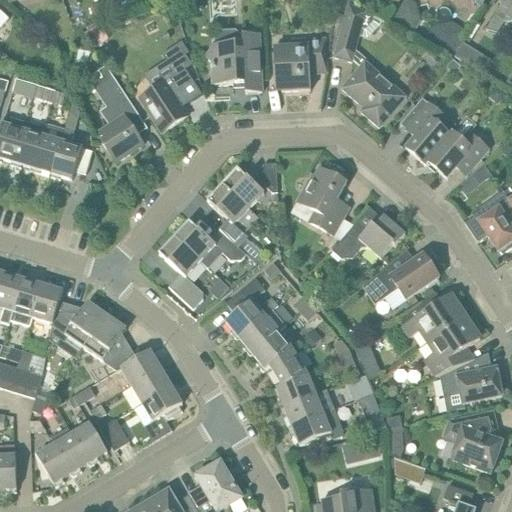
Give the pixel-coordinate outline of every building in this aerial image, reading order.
[(511,0),(504,0),(485,30),(497,34),(507,18),(511,21),(511,0)] [(118,14),(113,3),(107,5),(100,14),(95,16),(97,22),(118,14)] [(342,90),(358,104),(364,109),(361,113),(379,129),(406,98),(366,64),(368,61),(355,50),(359,38),(368,40),(378,29),(381,24),(365,14),(349,7),(334,58),(352,63),(353,60),(361,68),(342,90)] [(0,29),(9,20),(0,11),(0,29)] [(98,24),(85,33),(95,48),(108,39),(98,24)] [(423,35),(420,39),(451,59),(464,39),(441,24),(434,25),(429,33),(423,35)] [(262,94),(260,35),(243,36),(243,45),(211,46),(211,49),(204,57),(212,64),(213,86),(245,85),(245,94),(262,94)] [(276,49),(275,68),(276,88),(281,87),(282,93),(311,92),(310,75),(310,65),(327,64),(325,44),(325,42),(294,42),(294,49),(276,49)] [(165,84),(141,100),(152,117),(163,134),(188,117),(182,108),(181,106),(188,102),(189,104),(202,95),(191,79),(186,71),(192,67),(185,57),(189,54),(182,44),(163,56),(167,62),(176,75),(164,83),(165,84)] [(483,58),(463,46),(456,57),(476,70),(483,58)] [(453,61),(446,69),(452,74),(454,71),(456,73),(461,68),(453,61)] [(130,103),(106,67),(87,80),(88,81),(90,79),(110,109),(104,113),(112,126),(100,134),(105,141),(102,144),(105,148),(116,165),(144,146),(131,127),(141,120),(130,103)] [(0,91),(5,93),(9,83),(0,80),(0,91)] [(33,99),(33,98),(36,87),(16,80),(12,93),(33,99)] [(36,87),(33,98),(52,104),(56,93),(36,87)] [(56,93),(52,104),(62,107),(65,96),(56,93)] [(425,167),(450,137),(441,129),(448,121),(428,104),(426,106),(421,101),(399,127),(414,140),(406,150),(425,167)] [(23,132),(25,124),(5,118),(0,133),(0,163),(2,164),(3,161),(12,164),(11,167),(12,167),(23,132)] [(31,173),(32,173),(46,126),(45,126),(44,130),(25,124),(23,132),(12,167),(22,170),(22,167),(32,170),(31,173)] [(51,179),(62,143),(61,143),(65,132),(46,126),(32,173),(41,176),(42,173),(51,175),(51,178),(51,179)] [(453,134),(450,137),(425,167),(426,167),(428,164),(447,180),(465,160),(475,168),(490,152),(469,134),(462,143),(453,134)] [(81,149),(62,143),(51,179),(61,181),(62,179),(72,182),(75,172),(87,176),(94,153),(82,150),(83,147),(82,146),(81,149)] [(278,194),(276,165),(263,166),(264,187),(273,195),(278,194)] [(485,165),(471,177),(478,186),(493,177),(485,165)] [(223,187),(249,211),(264,195),(253,184),(238,170),(223,187)] [(306,194),(300,205),(314,213),(308,223),(316,227),(334,237),(338,230),(347,235),(354,227),(343,221),(347,212),(335,205),(346,184),(320,170),(312,184),(309,182),(303,192),(306,194)] [(219,232),(246,256),(237,248),(246,238),(243,236),(258,219),(249,211),(223,187),(208,203),(228,222),(219,232)] [(476,217),(465,225),(478,244),(488,237),(498,253),(500,252),(502,254),(511,247),(511,206),(509,202),(510,202),(504,193),(500,195),(485,206),(491,215),(480,222),(476,217)] [(405,236),(384,218),(380,222),(376,222),(366,234),(356,225),(354,227),(347,235),(332,252),(342,261),(353,260),(362,249),(368,249),(381,260),(393,246),(395,248),(405,236)] [(190,223),(174,239),(201,263),(204,267),(208,270),(222,255),(230,262),(241,261),(246,256),(219,232),(210,242),(204,236),(190,223)] [(174,239),(159,255),(181,275),(169,289),(194,311),(202,302),(202,294),(187,279),(199,265),(201,264),(174,239)] [(439,279),(423,256),(397,274),(390,266),(363,288),(375,306),(398,290),(406,302),(439,279)] [(280,273),(274,265),(264,273),(271,281),(280,273)] [(5,272),(0,287),(0,309),(4,311),(0,323),(9,326),(12,313),(13,313),(24,278),(15,275),(14,278),(4,275),(5,272)] [(197,282),(204,293),(219,283),(213,272),(197,282)] [(13,313),(33,319),(44,284),(34,281),(33,284),(24,281),(25,278),(24,278),(13,313)] [(237,341),(273,311),(278,307),(272,300),(267,304),(260,295),(264,292),(255,281),(226,305),(235,316),(226,323),(233,332),(231,334),(237,341)] [(44,284),(33,319),(52,325),(53,325),(59,303),(60,303),(64,290),(54,287),(53,290),(43,287),(44,284)] [(420,333),(428,344),(466,319),(452,297),(431,311),(425,301),(408,313),(397,320),(410,339),(420,333)] [(294,307),(301,315),(310,307),(303,299),(294,307)] [(51,327),(84,350),(107,317),(88,304),(81,314),(74,311),(75,308),(60,303),(59,303),(53,325),(52,325),(51,327)] [(317,314),(310,307),(301,315),(308,322),(317,314)] [(285,327),(273,311),(237,341),(237,342),(240,340),(246,347),(244,349),(250,357),(278,334),(278,333),(285,327)] [(118,374),(122,371),(121,370),(138,361),(137,360),(129,346),(126,348),(121,340),(127,331),(107,317),(84,350),(118,374)] [(437,379),(440,378),(467,365),(460,354),(480,341),(466,319),(428,344),(435,356),(426,362),(437,379)] [(309,351),(322,340),(315,331),(302,342),(309,351)] [(291,350),(278,334),(250,357),(253,356),(259,363),(257,365),(263,373),(270,367),(291,350)] [(9,361),(19,365),(23,353),(13,349),(9,361)] [(282,388),(309,378),(291,350),(270,367),(282,387),(282,388)] [(121,370),(122,371),(132,387),(161,370),(156,361),(158,360),(153,351),(137,360),(138,361),(121,370)] [(342,365),(353,361),(349,351),(338,355),(342,365)] [(32,356),(23,353),(19,365),(29,368),(32,356)] [(467,365),(440,378),(447,412),(464,409),(463,406),(503,398),(497,369),(484,372),(478,360),(467,365)] [(357,371),(353,361),(342,365),(346,375),(357,371)] [(0,389),(1,390),(8,367),(0,364),(0,389)] [(376,365),(363,370),(366,378),(368,382),(380,374),(376,365)] [(20,371),(8,367),(1,390),(13,394),(20,371)] [(161,370),(132,387),(142,405),(174,386),(171,387),(166,379),(169,377),(163,368),(161,370)] [(20,371),(13,394),(24,397),(31,374),(20,371)] [(31,374),(24,397),(36,400),(43,378),(31,374)] [(316,396),(309,378),(282,388),(282,387),(274,391),(278,400),(281,399),(284,408),(282,410),(327,393),(327,392),(316,396)] [(361,380),(348,386),(355,403),(360,402),(362,401),(374,396),(370,386),(368,383),(368,382),(366,378),(361,380)] [(179,395),(174,386),(142,405),(153,422),(150,424),(151,425),(162,418),(165,423),(183,413),(179,408),(182,406),(177,396),(179,395)] [(80,395),(85,404),(96,398),(91,389),(80,395)] [(289,429),(334,411),(327,393),(282,410),(285,419),(288,418),(292,427),(289,429)] [(85,404),(80,395),(69,401),(74,410),(85,404)] [(362,401),(360,402),(364,413),(378,407),(377,405),(374,396),(362,401)] [(46,403),(36,401),(32,413),(42,416),(46,403)] [(106,415),(101,406),(90,413),(95,422),(106,415)] [(342,431),(334,411),(289,429),(293,438),(296,437),(300,448),(330,436),(332,441),(334,440),(339,439),(340,439),(341,438),(342,437),(343,436),(343,434),(343,432),(342,431)] [(497,432),(493,414),(450,424),(444,439),(458,444),(452,461),(491,475),(502,444),(487,439),(489,434),(497,432)] [(130,444),(116,421),(100,430),(104,436),(114,453),(130,444)] [(387,432),(398,429),(397,423),(392,421),(385,423),(387,432)] [(89,426),(72,436),(92,468),(100,463),(98,460),(108,454),(89,422),(88,423),(89,426)] [(40,423),(30,423),(30,433),(46,433),(46,432),(40,423)] [(402,428),(398,429),(387,432),(388,455),(400,459),(403,451),(402,428)] [(92,468),(72,436),(54,447),(74,478),(82,473),(81,470),(89,465),(91,468),(92,468)] [(381,439),(365,443),(369,461),(381,458),(381,439)] [(73,479),(74,478),(54,447),(38,457),(36,454),(35,455),(56,489),(65,484),(63,481),(72,476),(73,479)] [(14,458),(0,458),(0,491),(6,492),(6,495),(17,494),(16,474),(15,454),(14,454),(14,458)] [(189,497),(197,511),(230,511),(229,507),(242,500),(231,481),(231,480),(221,463),(207,472),(196,478),(205,492),(202,494),(199,490),(189,497)] [(473,495),(448,487),(443,501),(458,506),(456,511),(475,511),(476,511),(469,509),(473,495)] [(373,511),(373,509),(371,491),(341,495),(341,499),(322,502),(323,506),(317,507),(317,511),(373,511)] [(197,511),(189,497),(176,505),(169,493),(148,506),(151,511),(197,511)]
